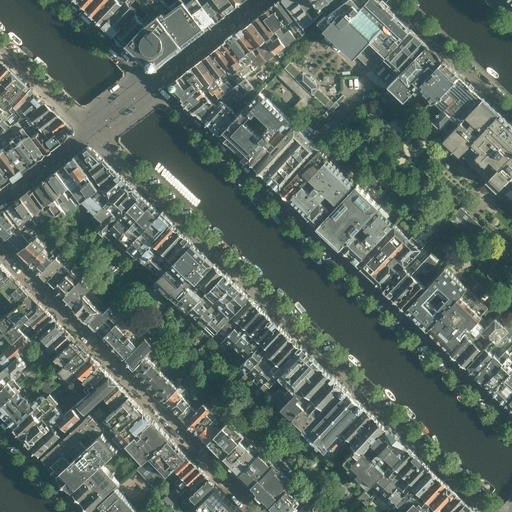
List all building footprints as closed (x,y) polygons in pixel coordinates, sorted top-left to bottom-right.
[(96,15),(110,0),(94,0),(88,7),(96,15)] [(104,23),(125,0),(110,0),(96,15),(104,23)] [(138,9),(131,3),(133,0),(139,0),(144,3),(146,0),(125,0),(104,23),(115,33),(136,12),(138,9)] [(126,44),(148,21),(149,22),(160,13),(169,6),(162,0),(146,0),(144,3),(147,7),(146,8),(149,12),(143,19),(136,12),(115,33),(116,34),(126,44)] [(206,28),(184,0),(177,0),(169,6),(160,13),(184,45),(206,29),(206,28)] [(216,21),(200,0),(184,0),(206,28),(216,21)] [(221,17),(208,0),(200,0),(216,21),(221,17)] [(226,13),(216,0),(208,0),(221,17),(226,13)] [(216,0),(226,13),(236,6),(232,0),(216,0)] [(307,31),(283,0),(280,0),(272,6),(296,37),(297,39),(307,31)] [(317,23),(299,0),(283,0),(307,31),(317,23)] [(328,15),(327,15),(315,0),(299,0),(317,23),(320,21),(328,15)] [(315,0),(327,15),(345,0),(315,0)] [(443,60),(425,43),(395,14),(379,0),(345,0),(327,15),(328,15),(320,21),(387,85),(404,101),(443,60)] [(296,37),(272,6),(262,14),(287,47),(289,45),(288,44),(296,37)] [(184,45),(160,13),(149,22),(148,21),(126,44),(127,45),(131,50),(132,49),(133,50),(143,59),(143,60),(149,66),(149,65),(149,66),(158,65),(159,65),(160,64),(159,64),(164,60),(164,61),(165,60),(177,50),(178,50),(183,46),(184,45)] [(290,50),(287,47),(262,14),(252,21),(277,53),(286,65),(292,59),(290,57),(286,54),(290,50)] [(277,53),(252,21),(243,29),(267,60),(277,53)] [(267,60),(243,29),(235,34),(253,58),(260,67),(268,61),(267,60)] [(253,58),(235,34),(228,40),(247,66),(248,67),(250,66),(250,64),(248,62),(253,58)] [(247,66),(228,40),(220,46),(241,73),(244,70),(243,69),(247,66)] [(244,78),(241,73),(220,46),(212,52),(235,82),(237,84),(244,78)] [(235,82),(212,52),(203,59),(227,91),(233,86),(232,84),(235,82)] [(227,91),(203,59),(193,67),(205,83),(211,91),(217,99),(227,91)] [(483,97),(477,92),(443,60),(404,101),(420,117),(436,101),(443,108),(442,109),(441,109),(433,118),(433,121),(439,127),(442,127),(451,118),(450,117),(451,116),(459,123),(483,97)] [(317,84),(316,79),(312,75),(307,75),(302,70),(301,72),(291,62),(286,68),(325,105),(330,99),(320,89),(321,88),(317,84)] [(10,99),(24,84),(1,63),(0,64),(0,109),(7,102),(10,99)] [(205,83),(193,67),(171,84),(170,85),(170,86),(171,86),(184,99),(205,83)] [(314,99),(282,69),(277,75),(301,98),(308,105),(314,99)] [(226,102),(232,96),(237,101),(253,85),(244,78),(237,84),(233,86),(227,91),(217,99),(199,113),(213,126),(231,107),(226,102)] [(191,106),(211,91),(205,83),(184,99),(191,106)] [(3,120),(17,104),(18,104),(31,91),(24,84),(10,99),(13,102),(8,107),(7,105),(8,103),(7,102),(0,109),(0,116),(1,118),(0,119),(0,123),(7,130),(10,128),(10,127),(3,120)] [(220,133),(259,92),(253,85),(237,101),(231,107),(213,126),(220,133)] [(10,127),(25,116),(43,102),(31,90),(31,91),(18,104),(17,104),(3,120),(10,127)] [(199,113),(217,99),(211,91),(191,106),(199,113)] [(267,98),(267,99),(259,92),(220,133),(248,160),(278,128),(283,132),(292,122),(285,115),(267,98)] [(323,120),(346,96),(343,93),(320,117),(323,120)] [(511,124),(507,119),(483,97),(459,123),(444,139),(487,180),(502,164),(509,170),(506,173),(505,173),(498,179),(497,178),(491,184),(499,190),(504,185),(503,183),(510,175),(511,176),(511,191),(508,196),(510,198),(511,198),(511,124)] [(292,122),(308,105),(301,98),(285,115),(292,122)] [(30,124),(50,109),(43,102),(25,116),(30,124)] [(42,154),(29,137),(27,135),(31,133),(34,130),(36,132),(57,116),(50,109),(30,124),(25,116),(10,127),(10,128),(34,160),(42,154)] [(43,140),(52,133),(65,123),(58,116),(57,116),(36,132),(43,140)] [(256,167),(295,125),(292,122),(283,132),(278,128),(248,160),(256,167)] [(58,141),(70,132),(70,128),(65,123),(52,133),(58,141)] [(280,190),(319,148),(312,141),(295,125),(256,167),(272,182),(280,190)] [(10,128),(7,130),(2,133),(27,165),(34,160),(10,128)] [(49,148),(43,140),(36,132),(34,130),(31,133),(32,135),(29,137),(42,154),(47,150),(49,148)] [(27,165),(2,133),(0,134),(0,145),(19,171),(22,169),(27,165)] [(58,141),(52,133),(43,140),(49,148),(58,141)] [(19,171),(0,145),(0,167),(9,179),(19,171)] [(119,173),(91,147),(87,147),(82,150),(95,166),(87,172),(99,188),(119,173)] [(310,176),(328,157),(319,148),(280,190),(289,198),(304,182),(310,176)] [(95,166),(82,150),(75,156),(84,168),(87,172),(95,166)] [(99,188),(87,172),(84,168),(75,156),(65,163),(90,195),(99,188)] [(337,201),(355,182),(328,157),(310,176),(317,182),(311,189),(304,182),(289,198),(308,215),(322,200),(328,193),(337,201)] [(90,195),(65,163),(57,170),(81,202),(90,195)] [(0,185),(9,179),(0,167),(0,185)] [(81,202),(57,170),(49,176),(72,209),(75,207),(81,202)] [(99,196),(102,193),(109,200),(127,181),(119,173),(99,188),(90,195),(81,202),(75,207),(79,211),(86,205),(95,214),(107,202),(101,197),(99,197),(99,196)] [(72,209),(49,176),(42,181),(66,213),(72,209)] [(66,213),(42,181),(35,186),(57,215),(60,218),(66,213)] [(117,207),(134,188),(127,181),(109,200),(107,202),(95,214),(103,221),(111,212),(112,212),(107,208),(112,202),(117,207)] [(341,247),(377,209),(380,206),(357,184),(318,225),(341,247)] [(57,215),(35,186),(29,191),(51,219),(54,223),(56,221),(55,219),(53,218),(57,215)] [(103,235),(141,195),(134,188),(117,207),(120,209),(114,215),(111,212),(103,221),(96,228),(103,235)] [(51,219),(29,191),(22,197),(43,225),(51,219)] [(113,244),(151,204),(141,195),(103,235),(113,244)] [(43,225),(22,197),(15,202),(33,225),(39,234),(46,229),(43,225)] [(316,223),(330,208),(322,200),(308,215),(316,223)] [(33,225),(15,202),(5,209),(17,225),(19,228),(23,232),(33,225)] [(143,232),(161,213),(151,204),(113,244),(123,253),(140,235),(143,232)] [(472,218),(460,207),(454,213),(462,220),(466,224),(472,218)] [(17,225),(5,209),(0,213),(0,215),(11,227),(13,226),(14,227),(17,225)] [(357,262),(393,224),(377,209),(341,247),(357,262)] [(139,256),(170,223),(161,213),(143,232),(150,238),(145,243),(140,239),(142,237),(140,235),(123,253),(122,253),(124,255),(126,253),(128,255),(133,250),(139,256)] [(462,220),(454,213),(449,219),(456,226),(462,220)] [(11,227),(0,215),(0,230),(4,235),(7,237),(19,228),(17,225),(14,227),(13,226),(11,227)] [(482,228),(472,218),(466,224),(477,234),(482,228)] [(477,234),(466,224),(462,220),(456,226),(471,240),(477,234)] [(160,248),(177,229),(170,223),(139,256),(146,262),(155,253),(151,249),(156,244),(160,248)] [(373,277),(409,239),(393,224),(357,262),(373,277)] [(30,241),(23,232),(19,228),(7,237),(19,250),(30,241)] [(153,269),(155,268),(185,236),(177,229),(160,248),(164,252),(159,257),(155,253),(146,262),(153,269)] [(35,266),(57,245),(60,242),(51,232),(43,240),(38,235),(30,241),(19,250),(35,266)] [(174,263),(193,244),(185,236),(155,268),(163,275),(169,268),(174,263)] [(404,266),(420,250),(409,239),(373,277),(384,287),(404,266)] [(179,301),(213,263),(193,244),(174,263),(188,276),(183,281),(169,268),(163,275),(158,281),(179,301)] [(41,272),(63,250),(57,245),(35,266),(41,272)] [(72,269),(65,262),(71,257),(64,249),(63,250),(41,272),(48,279),(55,286),(71,271),(72,269)] [(392,294),(428,255),(427,253),(419,261),(417,259),(408,269),(404,266),(384,287),(392,294)] [(419,280),(413,275),(418,270),(419,272),(421,270),(425,274),(438,260),(430,253),(428,255),(392,294),(399,301),(419,280)] [(0,286),(13,275),(0,261),(0,286)] [(189,310),(201,297),(195,291),(201,285),(206,289),(205,290),(206,292),(224,273),(213,263),(179,301),(189,310)] [(480,316),(489,307),(467,286),(466,287),(445,267),(436,276),(406,308),(449,349),(480,316)] [(65,296),(80,281),(71,271),(55,286),(65,296)] [(406,308),(436,276),(432,272),(422,283),(419,280),(399,301),(406,308)] [(199,320),(234,283),(224,273),(206,292),(201,297),(189,310),(185,314),(188,318),(192,314),(191,314),(192,313),(199,320)] [(74,305),(89,290),(95,283),(87,274),(80,281),(65,296),(74,305)] [(14,291),(21,284),(13,275),(0,286),(0,304),(0,305),(1,306),(16,292),(14,291)] [(223,307),(240,289),(234,283),(199,320),(205,326),(220,310),(223,307)] [(9,314),(30,293),(21,284),(14,291),(16,292),(1,306),(9,314)] [(214,334),(249,297),(240,289),(223,307),(228,312),(221,319),(217,315),(221,311),(220,310),(205,326),(214,334)] [(101,310),(95,304),(99,300),(89,290),(74,305),(90,322),(101,310)] [(27,327),(46,309),(30,293),(9,314),(1,306),(0,305),(0,342),(2,345),(7,341),(3,336),(6,334),(14,342),(24,332),(23,331),(27,327)] [(241,322),(257,305),(249,297),(214,334),(218,338),(222,333),(226,337),(236,326),(237,326),(232,322),(236,318),(241,322)] [(105,306),(99,300),(95,304),(101,310),(105,306)] [(106,320),(118,308),(111,301),(105,306),(101,310),(90,322),(97,329),(106,320)] [(233,344),(264,311),(257,305),(241,322),(240,322),(244,326),(239,332),(237,331),(239,328),(236,326),(226,337),(233,344)] [(145,336),(125,316),(118,308),(106,320),(113,327),(104,336),(124,357),(145,336)] [(37,328),(51,315),(46,309),(27,327),(29,330),(34,325),(37,328)] [(240,351),(271,318),(264,311),(233,344),(240,351)] [(37,338),(57,320),(51,315),(37,328),(40,330),(35,335),(37,338)] [(458,357),(489,324),(480,316),(449,349),(456,355),(458,357)] [(248,358),(278,325),(271,318),(240,351),(248,358)] [(467,366),(504,326),(495,318),(489,324),(458,357),(467,366)] [(44,348),(46,347),(65,329),(57,320),(37,338),(36,339),(44,348)] [(104,336),(113,327),(106,320),(97,329),(104,336)] [(502,346),(511,335),(511,330),(506,324),(504,326),(467,366),(476,374),(495,353),(502,346)] [(248,371),(286,332),(278,325),(248,358),(241,364),(248,371)] [(60,351),(74,338),(65,329),(46,347),(51,353),(57,348),(60,351)] [(0,371),(18,355),(33,342),(24,332),(14,342),(0,354),(0,371)] [(265,360),(271,355),(274,358),(293,339),(286,332),(248,371),(249,371),(243,377),(246,380),(254,372),(258,376),(269,364),(265,360)] [(146,357),(156,345),(158,343),(149,333),(145,336),(124,357),(134,368),(146,357)] [(484,382),(511,353),(511,352),(511,335),(502,346),(506,350),(500,357),(495,353),(476,374),(484,382)] [(76,371),(92,356),(74,338),(60,351),(54,357),(53,357),(62,366),(60,368),(66,375),(72,375),(76,371)] [(265,382),(300,345),(293,339),(274,358),(269,364),(258,376),(254,380),(257,383),(261,378),(265,382)] [(285,382),(311,355),(300,345),(265,382),(261,387),(266,392),(280,378),(285,382)] [(0,405),(17,390),(53,357),(54,357),(51,353),(46,347),(44,348),(27,364),(21,370),(28,378),(24,382),(21,379),(16,384),(16,385),(14,387),(8,381),(7,383),(0,388),(0,405)] [(493,391),(511,370),(511,368),(508,365),(511,361),(511,353),(484,382),(493,391)] [(3,378),(9,373),(13,377),(21,370),(27,364),(18,355),(0,371),(0,388),(7,383),(3,378)] [(287,423),(293,417),(332,376),(311,355),(285,382),(272,397),(290,415),(284,421),(287,423)] [(85,380),(101,365),(92,356),(76,371),(85,380)] [(159,369),(152,363),(146,357),(134,368),(147,381),(159,369)] [(92,381),(105,370),(101,365),(85,380),(88,383),(91,380),(92,381)] [(153,387),(165,376),(159,369),(147,381),(153,387)] [(92,391),(110,374),(105,370),(92,381),(87,386),(92,391)] [(504,401),(511,392),(511,370),(493,391),(504,401)] [(62,435),(93,407),(99,402),(118,383),(110,374),(92,391),(65,415),(53,426),(62,435)] [(198,381),(191,375),(185,381),(192,388),(197,383),(198,381)] [(177,389),(171,382),(165,376),(153,387),(166,400),(177,389)] [(304,428),(343,386),(332,376),(293,417),(304,428)] [(55,386),(48,379),(42,385),(49,392),(55,386)] [(110,402),(124,389),(118,383),(99,402),(100,403),(101,402),(103,403),(107,399),(110,402)] [(203,390),(197,383),(192,388),(199,395),(203,390)] [(183,397),(180,394),(185,389),(181,385),(177,389),(166,400),(173,407),(183,397)] [(325,448),(327,446),(365,406),(343,386),(304,428),(325,448)] [(116,408),(130,396),(124,389),(110,402),(116,408)] [(0,410),(6,417),(27,398),(25,396),(23,398),(17,390),(0,405),(0,410)] [(23,436),(39,422),(40,420),(36,416),(42,410),(47,415),(56,406),(59,403),(51,394),(47,397),(15,427),(23,436)] [(15,427),(47,397),(45,395),(42,395),(32,404),(27,398),(6,417),(15,427)] [(186,421),(206,402),(199,395),(194,399),(198,403),(193,407),(190,404),(180,414),(186,421)] [(115,439),(118,436),(145,411),(130,396),(116,408),(104,419),(103,419),(99,422),(106,429),(115,439)] [(180,414),(190,404),(183,397),(173,407),(180,414)] [(194,429),(210,411),(215,406),(209,399),(206,402),(186,421),(194,429)] [(32,445),(53,426),(65,415),(56,406),(47,415),(42,418),(48,424),(44,428),(39,422),(23,436),(32,445)] [(353,440),(375,417),(365,406),(327,446),(336,454),(345,445),(342,442),(345,439),(345,436),(347,434),(353,440)] [(50,465),(98,421),(91,414),(95,410),(93,407),(62,435),(53,426),(32,445),(40,455),(40,454),(42,456),(42,457),(50,465)] [(216,427),(221,422),(224,425),(229,420),(227,418),(232,413),(227,408),(222,413),(222,412),(216,417),(200,435),(207,442),(219,430),(216,427)] [(126,444),(153,419),(145,411),(118,436),(126,444)] [(200,435),(216,417),(210,411),(194,429),(200,435)] [(344,472),(348,467),(364,451),(372,442),(386,427),(375,417),(353,440),(352,442),(358,448),(355,450),(354,450),(351,454),(350,453),(346,456),(347,457),(344,461),(346,463),(341,469),(344,472)] [(144,462),(150,457),(170,438),(153,419),(126,444),(144,462)] [(262,449),(271,441),(258,428),(261,425),(256,420),(242,433),(229,420),(224,425),(219,430),(207,442),(213,448),(218,453),(223,458),(239,474),(262,449)] [(58,474),(106,429),(99,422),(98,421),(50,465),(58,474)] [(393,463),(408,448),(386,427),(372,442),(379,449),(378,448),(377,448),(375,448),(374,448),(373,448),(372,449),(371,449),(371,450),(370,451),(370,452),(370,453),(370,454),(370,455),(370,456),(371,457),(364,451),(348,467),(370,488),(389,467),(393,463)] [(73,491),(102,464),(121,447),(114,440),(115,439),(106,429),(58,474),(57,474),(58,475),(59,475),(61,477),(60,477),(62,479),(68,486),(69,487),(70,487),(72,489),(71,489),(73,491)] [(167,474),(169,472),(188,455),(170,438),(150,457),(156,463),(155,463),(160,469),(161,468),(167,474)] [(382,489),(415,454),(408,448),(393,463),(396,465),(395,467),(396,468),(393,471),(389,467),(370,488),(375,493),(370,497),(365,493),(360,498),(367,505),(382,489)] [(249,485),(268,466),(276,463),(279,466),(284,461),(278,455),(273,460),(262,449),(239,474),(249,485)] [(389,496),(403,481),(400,477),(402,475),(403,476),(405,474),(408,476),(422,461),(415,454),(382,489),(389,496)] [(180,473),(193,461),(188,455),(169,472),(173,476),(178,472),(180,473)] [(178,486),(199,467),(193,461),(180,473),(182,475),(174,482),(178,486)] [(286,486),(291,481),(297,475),(284,461),(279,466),(276,463),(268,466),(249,485),(253,489),(265,502),(266,502),(268,504),(286,486)] [(391,508),(392,507),(429,468),(422,461),(408,476),(410,479),(408,481),(409,482),(407,484),(403,481),(389,496),(384,502),(391,508)] [(164,485),(143,463),(136,469),(157,492),(164,485)] [(91,511),(117,487),(120,484),(102,464),(73,491),(74,492),(85,504),(89,508),(88,508),(91,511)] [(191,485),(204,472),(199,467),(178,486),(177,487),(171,493),(176,498),(186,489),(191,485)] [(408,511),(421,511),(447,485),(429,468),(392,507),(394,509),(399,504),(408,511)] [(186,499),(210,478),(204,472),(191,485),(193,487),(188,491),(186,489),(181,493),(186,499)] [(192,504),(209,488),(215,483),(210,478),(186,499),(186,500),(191,505),(192,504)] [(302,493),(291,481),(286,486),(290,491),(298,498),(302,493)] [(171,493),(177,487),(173,483),(167,489),(171,493)] [(242,511),(233,502),(232,501),(215,483),(209,488),(192,504),(191,505),(193,507),(186,511),(242,511)] [(321,495),(311,484),(304,492),(314,502),(317,500),(321,495)] [(438,511),(456,493),(447,485),(421,511),(438,511)] [(284,511),(293,503),(286,495),(290,491),(286,486),(268,504),(270,506),(269,506),(275,511),(284,511)] [(134,511),(138,509),(117,487),(91,511),(92,511),(134,511)] [(169,505),(176,498),(171,493),(164,499),(169,505)] [(455,511),(465,502),(456,493),(438,511),(455,511)] [(294,511),(296,510),(299,508),(296,505),(299,501),(297,499),(293,503),(284,511),(294,511)] [(328,511),(317,500),(314,502),(311,506),(304,511),(328,511)] [(182,511),(183,511),(175,502),(170,506),(175,511),(182,511)] [(304,511),(311,506),(307,502),(298,511),(296,510),(294,511),(304,511)] [(476,511),(465,502),(455,511),(476,511)]
